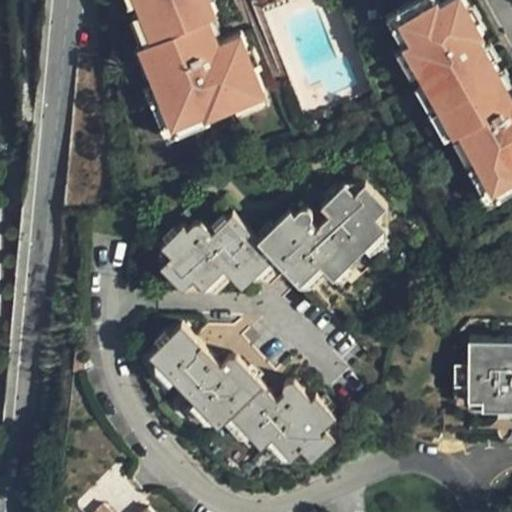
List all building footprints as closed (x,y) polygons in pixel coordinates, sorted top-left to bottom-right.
[(151,26),(141,0),(129,0),(141,29),(151,26)] [(141,0),(151,26),(141,29),(151,54),(147,56),(152,69),(169,113),(201,100),(204,107),(264,84),(241,25),(216,35),(205,7),(214,3),(212,0),(141,0)] [(398,13),(421,0),(406,0),(386,11),(403,42),(404,42),(412,37),(398,13)] [(443,0),(439,2),(438,0),(421,0),(398,13),(412,37),(404,42),(418,67),(425,79),(453,131),(461,126),(476,153),(490,180),(511,167),(511,157),(511,155),(511,154),(511,92),(479,32),(484,29),(468,0),(443,0)] [(151,54),(141,29),(129,34),(138,59),(147,56),(151,54)] [(418,67),(404,42),(403,42),(392,48),(406,74),(418,67)] [(169,113),(152,69),(138,74),(159,129),(206,111),(204,107),(201,100),(169,113)] [(453,131),(425,79),(413,87),(441,138),(453,131)] [(511,167),(490,180),(476,153),(464,160),(484,197),(511,181),(511,167)] [(292,201),(261,232),(278,249),(303,272),(323,253),(338,268),(387,217),(377,208),(389,195),(365,173),(355,184),(344,173),(321,196),(330,204),(318,216),(310,208),(312,206),(312,205),(312,203),(311,201),(309,199),(307,198),(304,198),(303,200),(301,203),(300,206),(301,208),(292,201)] [(278,249),(261,232),(233,205),(218,219),(209,210),(207,208),(205,207),(203,207),(201,208),(193,216),(188,212),(165,235),(177,248),(170,254),(194,278),(201,271),(209,280),(228,260),(247,279),(278,249)] [(223,418),(264,373),(241,352),(239,351),(237,350),(233,350),(230,350),(228,351),(226,354),(182,314),(137,364),(144,370),(163,388),(186,408),(207,427),(211,431),(218,424),(223,418)] [(511,329),(472,330),(471,353),(457,353),(457,375),(471,375),(471,398),(511,397),(511,329)] [(142,379),(142,380),(157,394),(163,388),(144,370),(142,373),(141,374),(142,379)] [(284,391),(264,373),(223,418),(242,435),(258,449),(260,447),(263,443),(266,440),(271,434),(295,456),(306,444),(313,450),(333,428),(327,421),(337,410),(316,391),(313,394),(303,385),(298,391),(296,389),(294,387),(293,386),(290,387),(288,387),(286,388),(285,390),(284,391)] [(207,427),(186,408),(181,415),(196,429),(199,429),(202,429),(204,428),(207,427)] [(223,418),(218,424),(231,436),(233,437),(235,438),(238,438),(240,436),(242,435),(223,418)] [(271,434),(266,440),(286,458),(295,456),(271,434)] [(162,511),(149,499),(135,511),(120,511),(106,497),(91,511),(162,511)]
